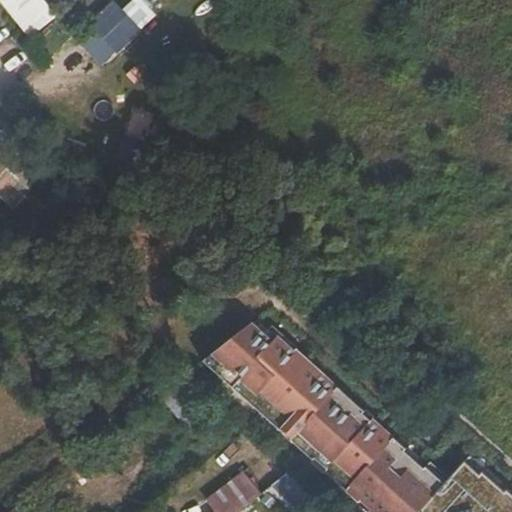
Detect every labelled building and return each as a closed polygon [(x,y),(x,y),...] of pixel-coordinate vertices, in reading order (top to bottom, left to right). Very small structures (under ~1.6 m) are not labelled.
[(0,198),(9,208),(26,189),(0,163),(0,198)] [(269,342),(248,324),(200,361),(231,390),(227,394),(245,411),(250,406),(254,411),(250,415),(269,433),(274,428),(294,447),(290,451),(309,469),(312,464),(317,468),(313,473),(330,488),(334,484),(364,511),(413,511),(416,509),(419,511),(511,511),(511,498),(490,480),(488,482),(477,472),(475,475),(460,462),(439,484),(421,468),(419,469),(399,452),(401,450),(343,397),(293,351),(291,353),(274,337),(269,342)] [(158,438),(148,425),(120,447),(129,460),(148,445),(158,438)] [(181,459),(165,438),(151,449),(132,464),(150,487),(169,472),(167,470),(181,459)] [(132,464),(151,449),(148,445),(129,460),(132,464)]
